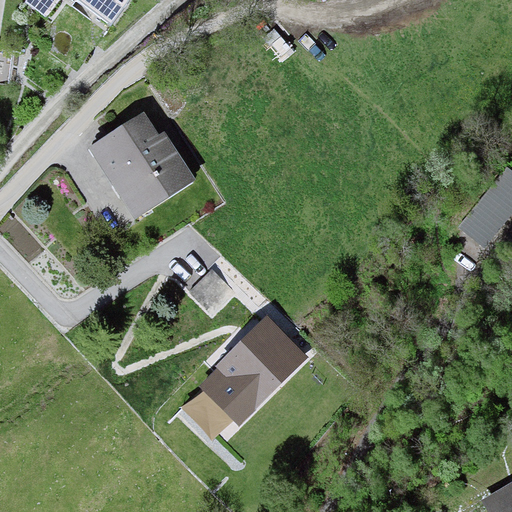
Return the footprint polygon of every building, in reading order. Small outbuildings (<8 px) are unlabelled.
[(131,0),(26,0),(23,4),(48,22),(64,0),(72,0),(111,28),(131,0)] [(192,181),(148,113),(88,151),(132,220),(192,181)] [(511,168),(511,167),(461,221),(493,251),(511,230),(511,168)] [(317,362),(267,315),(216,369),(228,381),(198,412),(236,447),(317,362)] [(511,511),(511,477),(473,497),(481,511),(511,511)]
